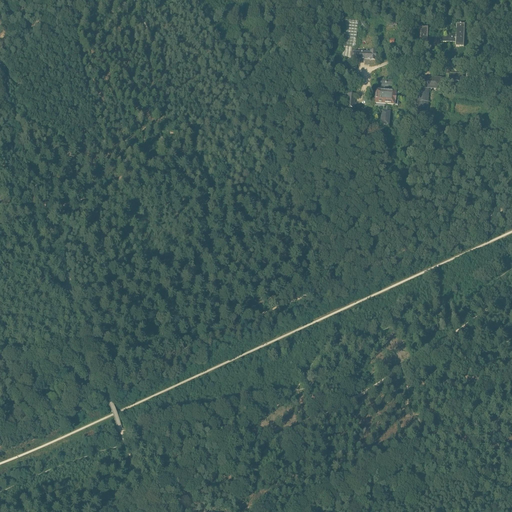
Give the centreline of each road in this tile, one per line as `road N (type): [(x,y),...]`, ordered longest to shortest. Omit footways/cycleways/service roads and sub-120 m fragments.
road 1 (track): [(108,396),(154,362),(511,206)]
road 2 (track): [(0,84),(44,208)]
